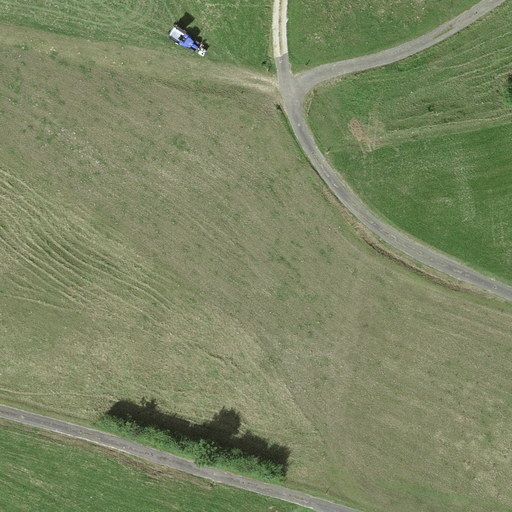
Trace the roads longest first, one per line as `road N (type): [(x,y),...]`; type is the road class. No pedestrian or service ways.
road 1 (track): [(334,511),(0,410)]
road 2 (track): [(511,293),(369,219),(315,158),(284,86)]
road 3 (track): [(284,86),(395,55),(492,0)]
